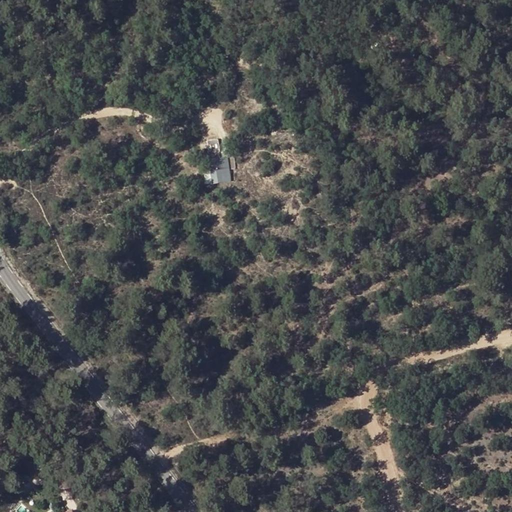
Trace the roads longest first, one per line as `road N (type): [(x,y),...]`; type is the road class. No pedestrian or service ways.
road 1 (tertiary): [(192,511),(0,246)]
road 2 (track): [(397,511),(397,478),(368,400),(383,377),(412,358),(511,340)]
